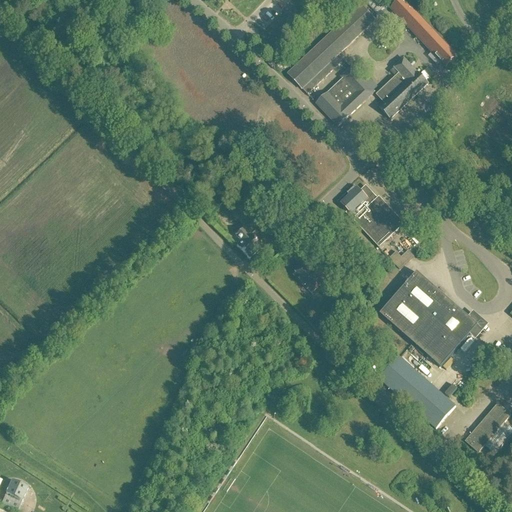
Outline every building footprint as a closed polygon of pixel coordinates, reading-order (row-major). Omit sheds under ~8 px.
[(362,0),(380,18),(382,16),(391,8),(383,0),(362,0)] [(458,59),(419,16),(404,0),(392,11),(446,70),(458,59)] [(363,7),(352,16),(289,75),(308,96),(345,61),(340,56),(377,21),(363,7)] [(391,121),(429,86),(406,60),(396,69),(401,76),(378,97),(386,105),(381,110),(391,121)] [(339,129),(376,94),(352,69),(342,78),(345,81),(318,106),(339,129)] [(434,75),(429,69),(424,74),(428,79),(434,75)] [(221,184),(215,189),(219,194),(225,188),(221,184)] [(380,250),(405,227),(379,199),(378,201),(373,195),(368,201),(358,190),(341,206),(348,213),(346,215),(354,224),(355,223),(380,250)] [(212,192),(206,197),(215,208),(217,206),(218,208),(222,205),(220,203),(222,202),(212,192)] [(248,260),(261,248),(254,241),(256,240),(250,234),(249,236),(243,229),(235,236),(241,243),(236,247),(248,260)] [(400,271),(414,258),(408,252),(402,258),(397,253),(389,260),(400,271)] [(312,294),(322,285),(319,281),(319,280),(306,266),(294,276),(308,291),(308,290),(312,294)] [(442,371),(479,328),(418,275),(381,317),(442,371)] [(436,431),(456,409),(399,358),(379,380),(436,431)] [(478,455),(511,418),(498,406),(465,444),(478,455)] [(511,436),(511,431),(505,425),(485,448),(495,456),(511,436)] [(18,511),(28,490),(12,483),(2,504),(18,511)]
